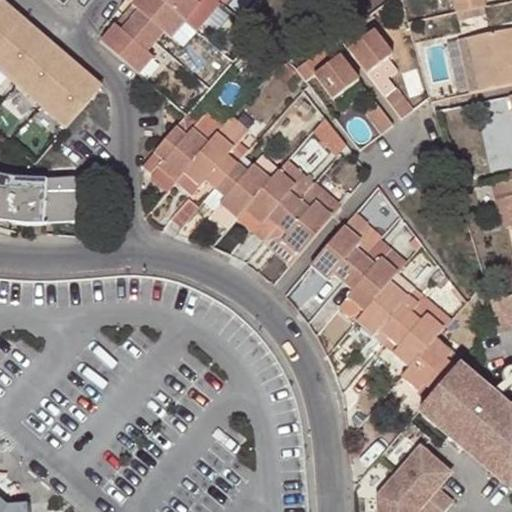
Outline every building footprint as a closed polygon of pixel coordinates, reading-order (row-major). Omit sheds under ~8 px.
[(186,23),(157,0),(137,0),(131,7),(139,15),(132,24),(158,46),(165,37),(172,41),(186,23)] [(157,0),(186,23),(201,7),(195,1),(196,0),(157,0)] [(464,13),(483,9),(480,0),(436,0),(437,5),(451,2),(454,15),(455,15),(464,13)] [(0,5),(0,68),(20,85),(18,87),(21,88),(51,50),(52,49),(26,27),(28,24),(3,3),(0,5)] [(484,17),(483,9),(464,13),(465,20),(484,17)] [(465,20),(464,13),(455,15),(457,22),(465,20)] [(155,61),(149,56),(158,46),(132,24),(124,35),(115,28),(102,44),(141,77),(155,61)] [(511,31),(460,44),(470,96),(511,86),(511,31)] [(349,52),(367,77),(372,73),(387,62),(391,58),(372,34),(349,52)] [(298,72),(307,85),(313,80),(332,105),(360,84),(331,47),(298,72)] [(21,88),(41,107),(40,109),(66,130),(99,92),(74,72),(76,70),(51,50),(21,88)] [(382,86),(397,74),(387,62),(372,73),(382,86)] [(401,122),(412,114),(395,92),(385,100),(401,122)] [(394,128),(377,106),(366,115),(382,137),(394,128)] [(165,165),(161,172),(175,184),(224,128),(208,114),(200,122),(189,114),(187,117),(154,155),(165,165)] [(238,165),(229,157),(235,150),(249,133),(232,118),(224,128),(175,184),(192,199),(206,182),(217,190),(238,165)] [(245,157),(235,150),(229,157),(238,165),(245,157)] [(156,178),(161,172),(165,165),(154,155),(144,168),(156,178)] [(280,172),(262,157),(254,166),(272,181),(280,172)] [(288,163),(280,172),(307,196),(316,185),(288,163)] [(217,190),(227,198),(221,206),(238,221),(246,211),(272,181),(254,166),(249,173),(238,165),(217,190)] [(265,226),(269,220),(278,228),(307,196),(280,172),(272,181),(246,211),(265,226)] [(0,222),(14,224),(45,226),(46,222),(82,220),(76,179),(57,180),(34,179),(22,178),(0,174),(0,222)] [(511,181),(511,174),(500,177),(502,184),(511,181)] [(511,181),(502,184),(505,199),(511,228),(511,230),(511,181)] [(299,256),(342,207),(316,185),(307,196),(278,228),(288,236),(283,242),(299,256)] [(216,211),(221,206),(227,198),(217,190),(205,203),(216,211)] [(501,230),(511,228),(505,199),(495,202),(501,230)] [(232,228),(238,221),(221,206),(216,211),(213,214),(232,228)] [(246,211),(238,221),(265,244),(278,228),(269,220),(265,226),(246,211)] [(14,224),(0,222),(0,233),(11,237),(14,224)] [(283,242),(288,236),(278,228),(265,244),(263,245),(290,267),(299,256),(283,242)] [(365,228),(356,239),(362,245),(356,252),(365,259),(378,244),(381,241),(365,228)] [(333,278),(342,286),(365,259),(356,252),(362,245),(356,239),(344,229),(311,269),(328,284),(333,278)] [(380,261),(398,276),(405,267),(378,244),(365,259),(375,268),(380,261)] [(365,259),(342,286),(352,294),(347,300),(364,315),(398,276),(380,261),(375,268),(365,259)] [(407,301),(415,291),(398,276),(364,315),(354,326),(381,350),(417,309),(407,301)] [(511,295),(487,303),(496,335),(511,330),(511,295)] [(354,326),(364,315),(347,300),(337,311),(354,326)] [(433,343),(451,323),(424,300),(417,309),(381,350),(408,372),(433,343)] [(445,363),(450,357),(433,343),(408,372),(399,382),(415,396),(420,390),(431,399),(455,372),(445,363)] [(511,411),(511,412),(498,401),(492,395),(459,368),(455,372),(431,399),(428,403),(446,419),(438,428),(489,472),(495,465),(511,465),(511,411)] [(449,474),(441,468),(420,449),(398,475),(441,511),(444,511),(452,502),(437,489),(436,489),(449,474)] [(420,511),(441,511),(398,475),(377,499),(378,511),(418,511),(418,510),(420,511)] [(0,511),(31,511),(31,503),(9,504),(0,495),(0,511)]
